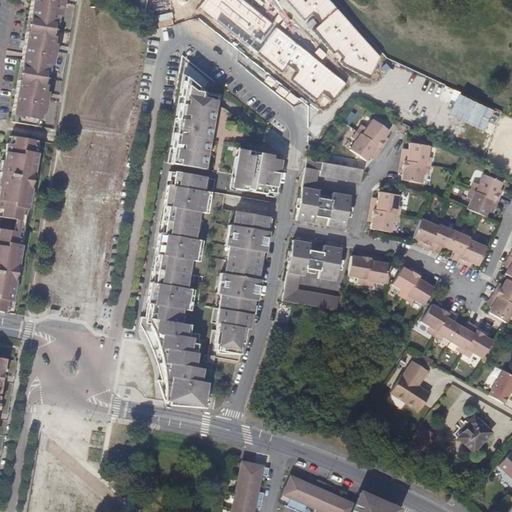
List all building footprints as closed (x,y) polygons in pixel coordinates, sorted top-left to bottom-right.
[(12,115),(24,101),(41,115),(43,99),(37,98),(39,92),(44,93),(52,51),(46,50),(47,44),(53,45),(60,3),(54,2),(54,0),(31,0),(24,41),(31,42),(30,48),(24,47),(22,54),(31,56),(30,62),(21,61),(16,88),(22,90),(21,96),(15,95),(12,115)] [(206,95),(184,77),(182,91),(184,91),(178,127),(176,127),(174,135),(177,136),(173,159),(178,160),(177,166),(195,168),(196,163),(199,164),(201,154),(205,155),(208,139),(205,139),(207,130),(209,131),(213,107),(215,97),(206,95)] [(178,127),(184,91),(182,91),(176,127),(178,127)] [(41,115),(24,101),(12,115),(10,124),(35,128),(36,122),(39,122),(41,115)] [(366,128),(361,125),(356,132),(380,149),(385,142),(381,140),(382,139),(380,139),(380,137),(381,138),(382,136),(384,137),(388,131),(372,120),(366,128)] [(380,149),(356,132),(351,138),(355,140),(349,149),(365,161),(369,156),(368,155),(368,154),(370,151),(376,155),(380,149)] [(173,159),(177,136),(174,135),(169,164),(177,166),(178,160),(173,159)] [(35,153),(37,142),(10,138),(9,144),(7,144),(2,172),(0,171),(0,179),(1,179),(0,183),(0,217),(15,220),(23,221),(26,210),(27,210),(37,154),(35,153)] [(408,154),(401,153),(400,161),(429,166),(430,158),(426,156),(428,147),(408,143),(407,150),(408,150),(408,151),(408,154)] [(250,159),(252,152),(242,150),(240,157),(235,157),(231,175),(232,175),(230,188),(245,191),(245,188),(251,189),(251,192),(265,194),(265,192),(275,193),(279,164),(271,162),(271,159),(259,157),(258,160),(250,159)] [(258,160),(259,157),(271,159),(272,155),(252,152),(250,159),(258,160)] [(203,170),(205,155),(201,154),(199,164),(196,163),(195,168),(203,170)] [(311,161),(306,157),(295,219),(312,222),(313,215),(327,218),(326,224),(344,227),(349,196),(332,193),(330,200),(328,199),(328,196),(320,195),(319,198),(317,197),(318,190),(314,190),(317,171),(319,171),(318,175),(359,183),(362,170),(311,161)] [(429,166),(400,161),(399,168),(404,169),(403,172),(402,172),(402,173),(400,180),(420,183),(422,172),(427,174),(429,166)] [(164,249),(160,248),(156,270),(187,275),(190,260),(194,261),(198,240),(194,239),(198,212),(202,213),(206,192),(202,191),(204,177),(202,177),(172,172),(170,186),(169,193),(173,194),(172,201),(168,200),(161,241),(165,241),(164,249)] [(477,184),(472,182),(469,189),(496,201),(499,194),(494,192),(496,188),(498,188),(500,182),(482,174),(477,184)] [(154,254),(155,254),(153,269),(156,270),(160,248),(164,249),(165,241),(161,241),(168,200),(172,201),(173,194),(169,193),(170,186),(166,185),(162,206),(164,206),(159,233),(158,234),(154,254)] [(496,201),(469,189),(466,196),(470,198),(465,208),(479,214),(484,216),(487,210),(487,209),(486,208),(487,206),(493,208),(496,201)] [(377,203),(371,202),(369,210),(398,215),(399,207),(395,206),(397,196),(378,192),(376,199),(378,199),(377,203)] [(396,222),(398,215),(369,210),(368,217),(373,218),(372,222),(371,221),(371,222),(370,229),(382,231),(382,230),(389,232),(391,221),(396,222)] [(225,274),(221,294),(218,309),(235,312),(249,315),(252,300),(253,293),(249,292),(250,285),(254,286),(261,245),(257,244),(258,237),(262,238),(264,231),(266,217),(235,211),(233,225),(229,246),(225,274)] [(428,248),(439,221),(431,218),(429,223),(420,219),(412,237),(418,240),(419,238),(422,240),(420,245),(428,248)] [(21,233),(23,221),(15,220),(13,231),(21,233)] [(445,227),(446,224),(439,221),(428,248),(435,251),(437,244),(446,248),(453,231),(445,227)] [(13,231),(0,229),(0,312),(8,314),(10,300),(11,301),(21,245),(20,244),(21,233),(13,231)] [(268,232),(264,231),(262,238),(258,237),(257,244),(261,245),(254,286),(250,285),(249,292),(253,293),(252,300),(256,300),(262,267),(268,232)] [(451,258),(458,261),(470,234),(462,231),(461,234),(453,231),(446,248),(454,252),(451,258)] [(475,243),(477,238),(470,234),(458,261),(465,264),(467,260),(471,261),(470,263),(477,266),(479,260),(482,253),(485,247),(475,243)] [(339,296),(297,289),(299,274),(303,275),(305,268),(308,269),(307,272),(315,273),(315,270),(318,270),(317,277),(334,280),(340,248),(323,245),(321,252),(307,249),(309,242),(291,240),(281,301),(335,310),(339,296)] [(357,277),(356,282),(364,284),(369,255),(361,254),(360,259),(357,258),(358,257),(357,257),(350,256),(347,275),(357,277)] [(369,255),(364,284),(372,285),(373,281),(383,283),(387,264),(380,263),(379,263),(375,263),(377,256),(369,255)] [(400,289),(397,294),(404,298),(419,273),(412,269),(409,273),(407,272),(408,271),(407,270),(401,267),(391,284),(400,289)] [(153,290),(156,270),(153,269),(150,282),(149,282),(146,303),(147,303),(144,317),(148,317),(151,297),(156,298),(157,291),(153,290)] [(187,275),(156,270),(153,290),(157,291),(156,298),(151,297),(148,317),(144,317),(141,316),(140,323),(143,330),(152,332),(155,338),(159,339),(158,346),(160,353),(164,354),(162,362),(164,375),(166,375),(165,381),(161,380),(158,380),(164,400),(205,407),(208,392),(202,391),(203,386),(200,385),(203,368),(193,366),(197,343),(191,342),(192,337),(187,337),(189,324),(180,323),(182,309),(185,310),(189,289),(185,288),(187,275)] [(221,294),(225,274),(220,273),(216,293),(221,294)] [(425,277),(419,273),(404,298),(410,302),(412,299),(422,305),(424,301),(425,301),(432,287),(427,284),(426,283),(425,285),(422,283),(425,277)] [(497,286),(492,293),(511,304),(511,282),(506,278),(502,284),(503,285),(501,288),(497,286)] [(511,304),(492,293),(489,300),(494,303),(493,305),(491,306),(488,312),(505,322),(510,312),(511,313),(511,304)] [(426,331),(433,335),(448,311),(441,306),(439,311),(436,309),(437,308),(436,307),(430,304),(420,321),(429,326),(426,331)] [(232,326),(235,312),(218,309),(216,324),(217,324),(214,344),(216,344),(215,350),(241,354),(242,351),(244,335),(246,336),(247,329),(232,326)] [(455,315),(448,311),(433,335),(440,339),(442,337),(449,341),(459,325),(451,321),(455,315)] [(249,315),(235,312),(232,326),(247,329),(249,315)] [(470,324),(467,330),(459,325),(449,341),(457,345),(455,348),(462,353),(477,328),(470,324)] [(484,331),(477,328),(462,353),(469,357),(472,352),(481,357),(491,340),(485,337),(484,336),(484,337),(481,336),(484,331)] [(152,332),(143,330),(148,338),(153,352),(157,361),(159,368),(160,373),(161,380),(165,381),(166,375),(164,375),(162,362),(164,354),(160,353),(158,346),(159,339),(155,338),(152,332)] [(418,385),(428,371),(411,360),(402,375),(401,374),(389,393),(418,411),(430,393),(418,385)] [(490,433),(473,417),(466,423),(468,425),(457,438),(472,452),(490,433)] [(430,431),(424,428),(414,446),(426,452),(429,445),(430,444),(425,441),(430,431)] [(436,434),(430,431),(425,441),(430,444),(436,434)] [(497,466),(511,479),(511,450),(497,466)] [(269,471),(242,465),(231,511),(252,511),(253,510),(260,511),(264,496),(257,494),(260,478),(267,479),(269,471)] [(356,506),(291,477),(283,495),(291,498),(287,508),(296,511),(304,511),(308,506),(320,511),(398,511),(399,511),(361,494),(356,506)] [(456,497),(451,494),(446,502),(451,505),(456,497)]
